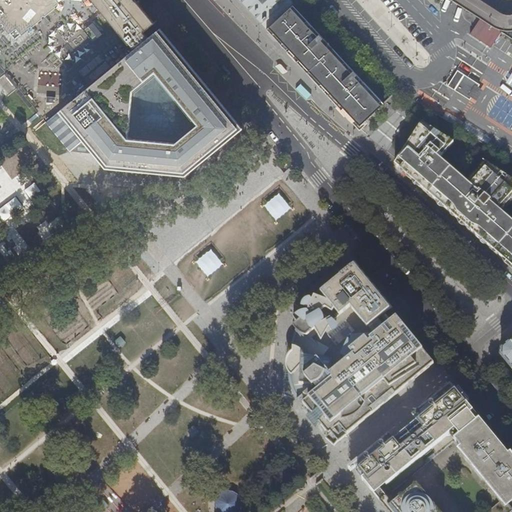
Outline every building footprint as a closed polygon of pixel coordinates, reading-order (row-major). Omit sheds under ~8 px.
[(0,0),(0,21),(10,34),(16,29),(20,35),(59,3),(55,0),(80,0),(82,0),(92,0),(134,50),(145,41),(149,38),(144,32),(155,23),(152,20),(136,0),(135,0),(0,0)] [(257,19),(267,29),(283,14),(293,3),(290,0),(240,0),(243,3),(257,19)] [(384,103),(293,3),(283,14),(267,29),(273,35),(285,49),(300,64),(314,79),(328,94),(346,113),(358,126),(384,103)] [(490,49),(500,33),(478,20),(468,35),(490,49)] [(69,152),(95,154),(100,159),(112,174),(116,169),(163,173),(185,175),(196,167),(223,144),(228,141),(225,138),(227,136),(229,134),(231,128),(231,124),(231,122),(230,120),(228,116),(230,115),(220,102),(207,87),(188,64),(172,44),(170,46),(167,43),(164,41),(162,40),(158,39),(154,40),(152,40),(147,43),(145,41),(134,50),(75,99),(77,102),(75,103),(72,111),(61,111),(46,123),(69,152)] [(280,64),(275,67),(283,74),(288,72),(280,64)] [(447,86),(474,103),(483,88),(456,71),(447,86)] [(422,188),(438,203),(456,218),(472,232),(489,247),(507,263),(511,267),(511,222),(500,212),(511,198),(511,180),(485,163),(468,185),(440,159),(454,142),(427,128),(408,152),(397,148),(390,160),(395,164),(405,173),(422,188)] [(326,302),(312,298),(311,301),(312,301),(312,302),(305,308),(298,314),(295,315),(293,317),(294,318),(297,322),(292,326),(293,328),(296,332),(298,333),(297,339),(296,343),(295,353),(293,355),(292,359),(291,363),(292,367),(293,372),(294,375),(294,379),(295,387),(298,396),(302,406),(306,411),(317,425),(329,439),(331,442),(334,446),(340,442),(353,431),(368,418),(391,399),(421,374),(434,364),(416,342),(399,322),(385,305),(377,295),(362,277),(354,267),(319,295),(326,302)] [(300,308),(298,312),(295,315),(298,314),(305,308),(312,302),(312,301),(311,301),(309,298),(306,300),(303,303),(300,308)] [(118,348),(124,343),(119,336),(113,341),(118,348)] [(506,361),(511,368),(511,339),(501,348),(501,355),(506,361)] [(294,379),(294,375),(293,372),(292,367),(292,359),(293,355),(295,353),(296,343),(293,343),(290,343),(288,362),(286,387),(291,387),(295,387),(294,379)] [(386,498),(379,489),(443,437),(445,437),(450,436),(455,441),(480,421),(456,391),(455,390),(447,397),(445,394),(438,399),(420,415),(403,430),(385,446),(367,461),(358,469),(355,471),(371,491),(380,502),(386,498)] [(489,432),(480,421),(455,441),(506,504),(511,498),(511,459),(506,453),(489,432)] [(391,504),(386,498),(380,502),(383,506),(388,511),(439,511),(417,484),(391,504)]
